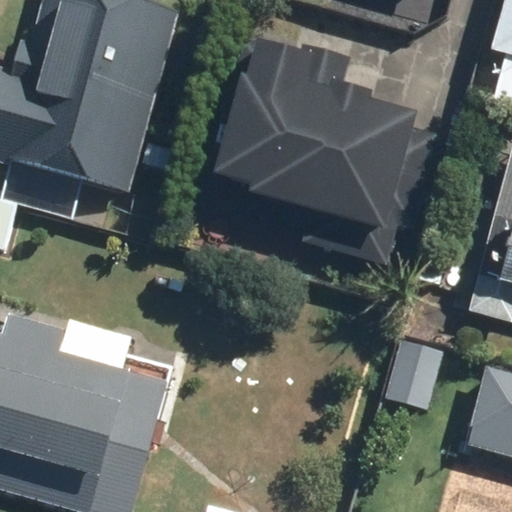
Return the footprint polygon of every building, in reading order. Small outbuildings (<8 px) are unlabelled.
[(174,146),(151,140),(184,6),(159,0),(38,0),(22,70),(0,65),(0,119),(9,122),(1,158),(139,192),(144,169),(167,175),(174,146)] [(511,0),(507,0),(480,96),(511,105),(511,0)] [(204,184),(239,192),(234,215),(327,237),(322,257),(381,271),(392,228),(411,233),(435,129),(416,125),(420,108),(375,97),(382,65),(240,31),(204,184)] [(511,139),(465,312),(511,324),(511,139)] [(0,253),(13,256),(24,202),(6,198),(0,196),(0,253)] [(0,332),(0,494),(62,511),(138,511),(176,382),(63,350),(67,337),(70,328),(9,311),(3,334),(0,332)] [(511,375),(483,369),(465,446),(511,456),(511,375)]
